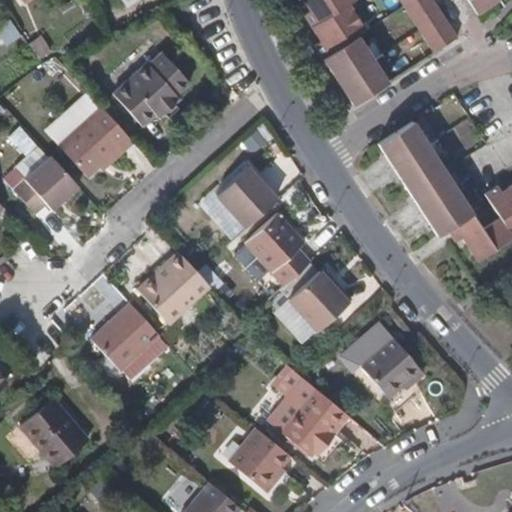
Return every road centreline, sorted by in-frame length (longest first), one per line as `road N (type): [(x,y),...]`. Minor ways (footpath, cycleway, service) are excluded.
road 1 (residential): [(277,86),(29,316)]
road 2 (residential): [(322,159),(493,376),(511,415)]
road 3 (residential): [(511,63),(462,71),(322,159)]
road 4 (residential): [(511,427),(391,478),(348,511)]
